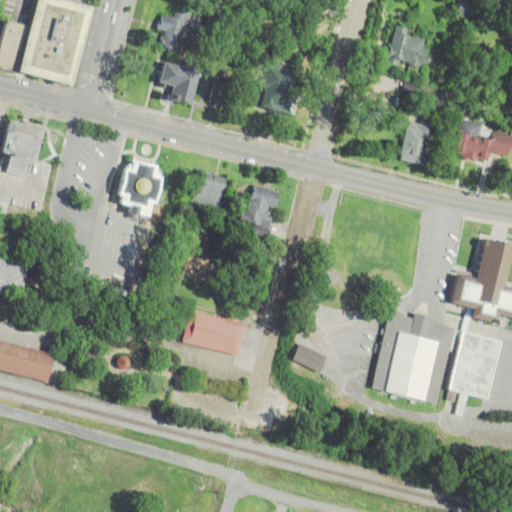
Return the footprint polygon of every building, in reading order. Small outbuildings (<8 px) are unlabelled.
[(39,0),(65,0),(94,7),(74,86),(21,73),(39,0)] [(320,0),(285,0),(285,4),(302,8),(303,0),(311,0),(321,2),(320,0)] [(466,16),(466,5),(453,5),(453,16),(466,16)] [(168,18),(157,14),(151,29),(160,33),(155,47),(176,55),(191,16),(171,9),(168,18)] [(306,32),(312,14),(299,10),(294,28),(306,32)] [(0,24),(26,31),(15,75),(0,71),(0,24)] [(381,66),(394,69),(395,63),(419,68),(424,41),(399,36),(401,29),(388,27),(381,66)] [(174,62),(173,66),(156,61),(150,83),(165,87),(162,98),(186,104),(196,67),(174,62)] [(286,115),(296,70),(264,63),(254,108),(286,115)] [(226,99),(238,102),(243,85),(210,77),(203,102),(224,108),(226,99)] [(427,119),(417,118),(416,123),(402,121),(396,161),(421,164),(427,119)] [(509,135),(457,121),(448,155),(482,164),(485,152),(503,157),(509,135)] [(36,162),(27,159),(22,177),(3,172),(7,155),(0,153),(0,132),(1,128),(42,138),(36,162)] [(119,196),(113,194),(119,168),(125,169),(126,163),(153,169),(151,176),(157,177),(151,204),(145,202),(142,211),(116,205),(119,196)] [(222,176),(192,169),(184,201),(214,208),(222,176)] [(236,222),(264,228),(268,208),(270,209),(274,190),(244,184),(236,222)] [(467,318),(468,311),(442,305),(449,277),(468,282),(477,241),(511,249),(501,290),(511,292),(511,321),(494,317),(492,324),(467,318)] [(0,256),(28,263),(20,297),(0,292),(0,256)] [(178,342),(235,355),(242,323),(186,310),(178,342)] [(386,313),(367,387),(431,403),(450,329),(386,313)] [(455,332),(496,342),(483,397),(442,388),(455,332)] [(312,372),(320,357),(293,342),(285,358),(312,372)] [(0,343),(55,357),(47,386),(0,374),(0,343)]
